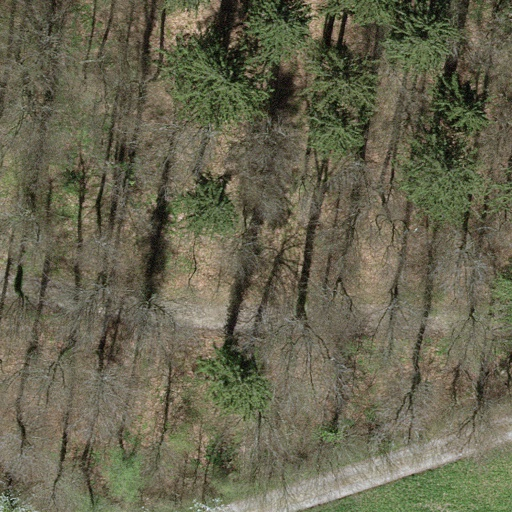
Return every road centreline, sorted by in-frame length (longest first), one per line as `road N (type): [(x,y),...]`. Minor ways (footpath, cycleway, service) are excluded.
road 1 (track): [(0,271),(511,329)]
road 2 (track): [(317,511),(511,458)]
